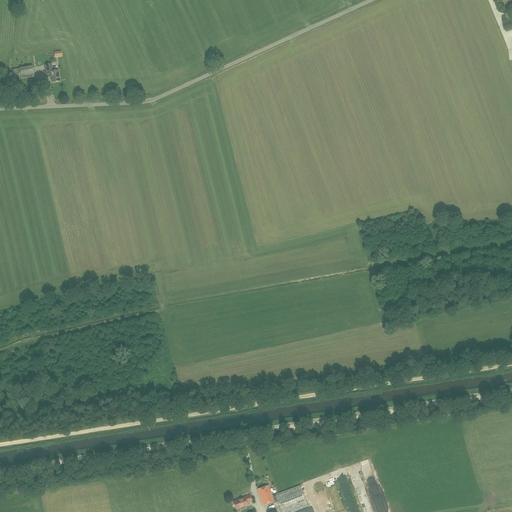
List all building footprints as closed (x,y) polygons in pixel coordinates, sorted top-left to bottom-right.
[(47,77),(51,77),(52,82),(60,81),(58,70),(57,70),(57,67),(52,68),(51,64),(45,65),(47,77)] [(21,79),(34,77),(32,66),(20,68),(12,70),(13,75),(20,74),(21,79)] [(359,471),(351,473),(355,485),(362,483),(359,471)] [(281,511),(302,511),(309,509),(300,485),(273,496),(269,485),(257,490),(263,506),(268,504),(268,505),(278,501),(281,511)] [(249,505),(248,503),(252,501),(250,495),(245,497),(246,497),(234,502),(236,509),(249,505)]
